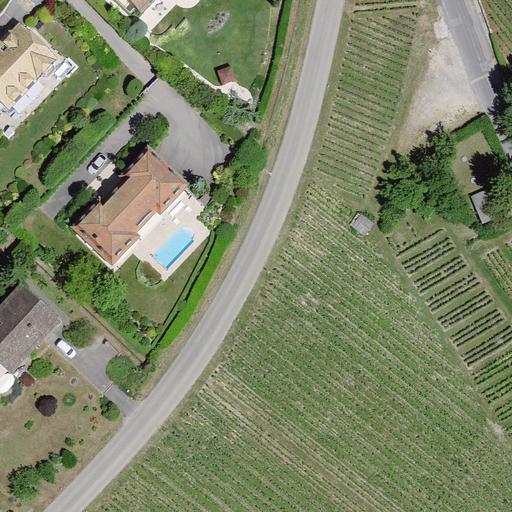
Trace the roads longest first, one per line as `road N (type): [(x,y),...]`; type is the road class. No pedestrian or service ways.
road 1 (tertiary): [(331,0),(297,144),(229,312),(144,436),(70,511)]
road 2 (unknown): [(79,0),(151,95),(221,155)]
road 3 (residential): [(511,132),(459,0)]
road 4 (unknown): [(49,335),(144,436)]
